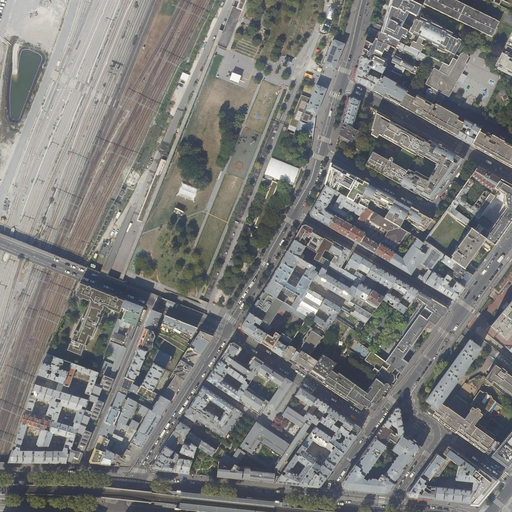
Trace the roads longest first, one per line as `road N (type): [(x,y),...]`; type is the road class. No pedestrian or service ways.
road 1 (residential): [(461,310),(295,212)]
road 2 (residential): [(322,150),(434,208),(474,155)]
road 3 (primary): [(321,499),(133,480)]
road 4 (residential): [(78,474),(149,300)]
road 5 (tertiary): [(227,330),(133,480)]
road 6 (residential): [(227,330),(373,425)]
road 7 (residential): [(149,300),(0,241)]
road 8 (residential): [(343,84),(474,155)]
road 9 (tertiary): [(295,212),(227,330)]
